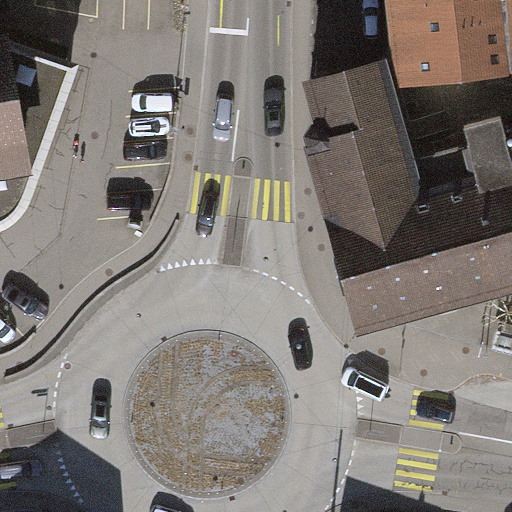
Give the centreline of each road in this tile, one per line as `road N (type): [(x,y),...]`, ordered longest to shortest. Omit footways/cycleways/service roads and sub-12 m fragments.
road 1 (secondary): [(228,296),(242,196),(249,0)]
road 2 (secondary): [(228,296),(156,306),(126,327),(103,356),(88,427)]
road 3 (secondary): [(328,424),(511,455)]
road 4 (secondary): [(328,424),(313,356),(262,307),(228,296)]
